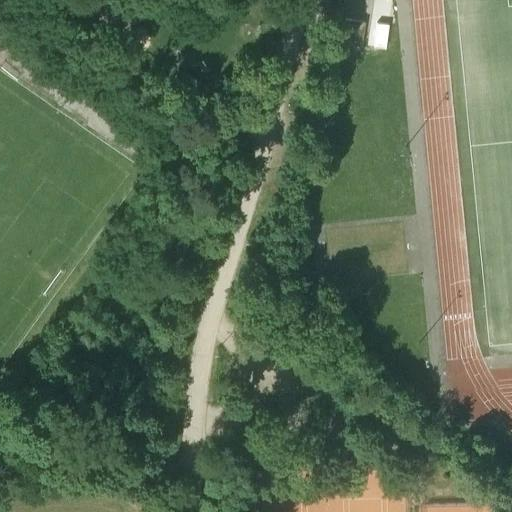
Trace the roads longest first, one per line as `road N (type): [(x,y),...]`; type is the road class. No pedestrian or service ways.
road 1 (unclassified): [(195,511),(203,355),(298,0)]
road 2 (track): [(0,486),(194,481)]
